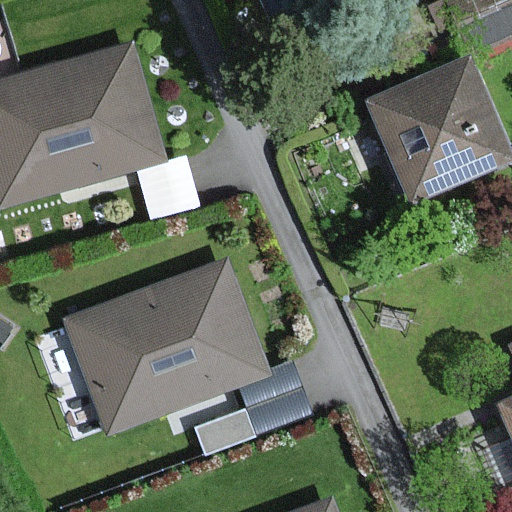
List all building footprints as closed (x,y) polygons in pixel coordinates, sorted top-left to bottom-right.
[(260,0),(266,11),(290,0),(260,0)] [(511,0),(454,0),(479,47),(511,29),(511,0)] [(132,46),(0,82),(0,193),(2,202),(163,157),(132,46)] [(511,158),(472,65),(371,107),(412,204),(511,162),(511,158)] [(224,261),(71,318),(112,427),(264,371),(224,261)] [(511,427),(511,348),(511,350),(511,352),(511,403),(503,407),(511,427)]
